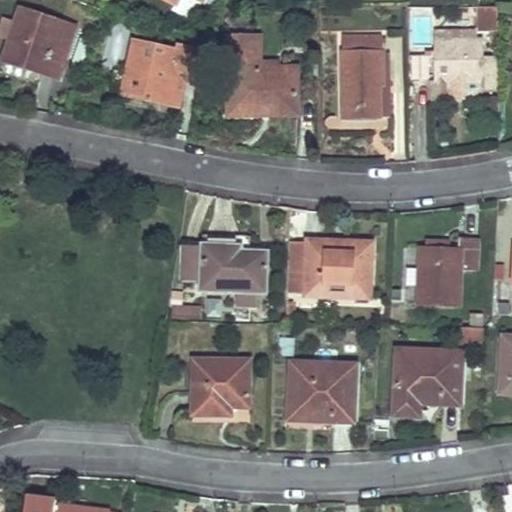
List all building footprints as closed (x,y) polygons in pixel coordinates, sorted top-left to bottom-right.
[(497,29),(496,5),(488,6),(487,6),(488,7),(487,7),(486,7),(486,6),(477,6),(474,6),(474,29),(497,29)] [(19,8),(14,25),(10,39),(2,63),(58,80),(71,40),(57,36),(62,22),(19,8)] [(0,36),(10,39),(14,25),(2,20),(0,27),(0,36)] [(255,71),(278,71),(277,66),(260,65),(259,38),(228,38),(227,43),(254,43),(255,71)] [(381,38),(341,39),(343,120),(378,120),(378,86),(382,87),(381,54),(381,38)] [(481,82),(481,38),(430,38),(430,82),(481,82)] [(173,65),(176,50),(133,41),(121,96),(178,108),(183,83),(187,68),(173,65)] [(254,43),(227,43),(228,118),(263,117),(262,109),(296,109),(296,70),(278,71),(255,71),(254,43)] [(198,86),(205,57),(176,50),(173,65),(187,68),(183,83),(198,86)] [(389,119),(387,54),(381,54),(382,87),(378,86),(378,120),(389,119)] [(495,61),(483,61),(482,89),(494,90),(495,61)] [(262,109),(263,117),(297,117),(296,109),(262,109)] [(202,237),(202,247),(240,248),(240,253),(249,253),(249,239),(202,237)] [(427,250),(420,250),(418,306),(458,307),(460,272),(476,272),(477,242),(460,241),(460,251),(447,251),(427,250)] [(371,245),(306,242),(306,245),(287,244),(286,294),(305,295),(305,297),(369,300),(371,245)] [(427,250),(447,251),(448,243),(427,242),(427,250)] [(180,282),(201,282),(202,247),(182,247),(180,282)] [(257,294),(265,294),(267,253),(249,253),(240,253),(240,248),(202,247),(201,282),(200,293),(236,293),(257,294)] [(256,307),(257,294),(236,293),(236,307),(256,307)] [(201,310),(173,309),(173,319),(201,320),(201,310)] [(482,329),(461,328),(460,346),(482,347),(482,329)] [(292,337),(279,336),(278,355),(292,355),(292,337)] [(499,394),(511,395),(511,338),(502,338),(499,394)] [(461,354),(395,351),(393,417),(418,418),(418,405),(459,406),(461,354)] [(248,409),(248,362),(193,362),(192,416),(222,416),(222,405),(228,405),(228,408),(229,408),(248,409)] [(355,367),(290,364),(288,421),(305,421),(305,416),(313,417),(313,422),(353,423),(355,367)] [(24,511),(99,511),(56,507),(56,502),(26,499),(24,511)]
